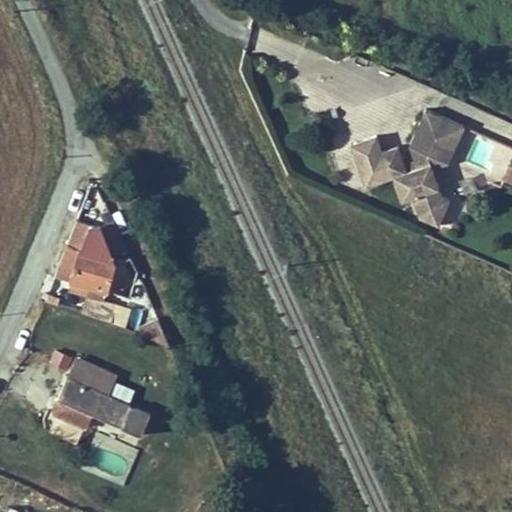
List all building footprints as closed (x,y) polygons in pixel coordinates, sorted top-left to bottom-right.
[(351,140),(367,182),(395,172),(404,196),(413,193),(421,212),(439,221),(451,195),(443,191),(433,164),(448,158),(451,152),(464,122),(426,104),(409,141),(417,163),(408,167),(399,141),(383,147),(377,131),(351,140)] [(511,158),(511,143),(464,122),(451,152),(504,176),(511,158)] [(451,195),(439,221),(453,227),(465,201),(451,195)] [(73,208),(61,237),(74,244),(87,214),(73,208)] [(109,246),(124,239),(111,211),(96,218),(109,246)] [(96,218),(87,214),(74,244),(65,265),(83,273),(98,280),(105,263),(111,250),(108,249),(109,246),(96,218)] [(105,263),(98,280),(116,287),(123,271),(105,263)] [(98,280),(83,273),(79,283),(94,290),(98,280)] [(110,320),(116,302),(86,293),(80,311),(110,320)] [(159,315),(152,333),(171,341),(159,315)] [(48,361),(66,368),(71,354),(53,348),(48,361)] [(136,405),(55,366),(46,384),(80,401),(127,424),(136,405)] [(80,401),(46,384),(40,395),(74,412),(80,401)]
